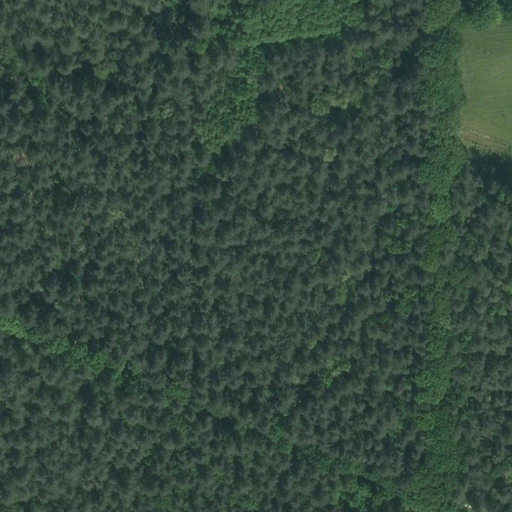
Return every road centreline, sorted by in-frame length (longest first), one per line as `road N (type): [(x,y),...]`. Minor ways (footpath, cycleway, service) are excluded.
road 1 (track): [(428,478),(427,0)]
road 2 (track): [(0,67),(427,7)]
road 3 (track): [(186,0),(191,375)]
road 4 (track): [(191,375),(511,511)]
road 5 (track): [(0,293),(191,375)]
